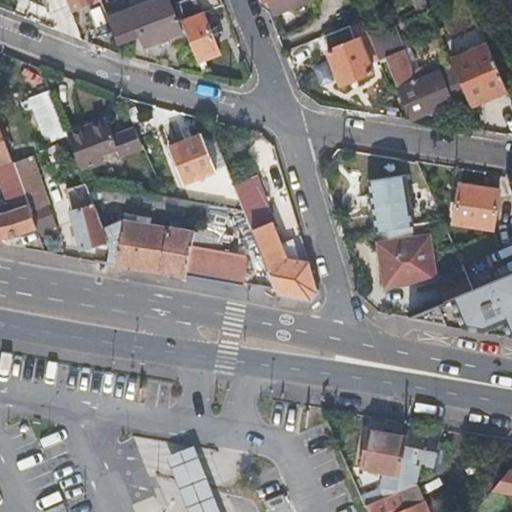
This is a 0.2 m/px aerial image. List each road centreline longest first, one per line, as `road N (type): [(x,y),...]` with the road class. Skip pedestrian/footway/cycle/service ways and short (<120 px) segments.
road 1 (primary): [(0,322),(254,364),(511,391)]
road 2 (primary): [(335,337),(37,281)]
road 3 (residential): [(0,33),(106,76),(286,120)]
road 4 (residential): [(511,155),(286,120)]
road 5 (residential): [(286,120),(337,294),(335,337)]
road 6 (primary): [(511,388),(335,337)]
road 7 (residential): [(237,0),(286,120)]
